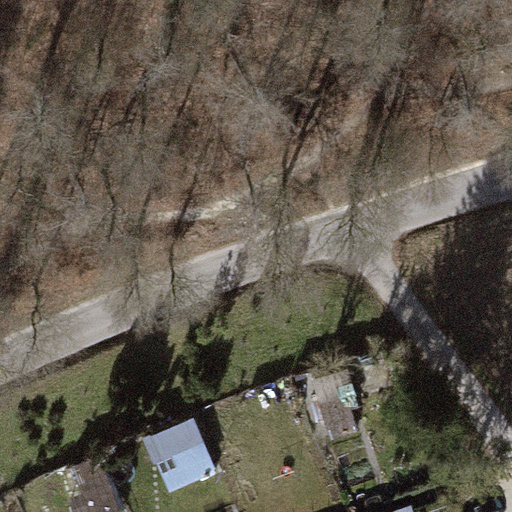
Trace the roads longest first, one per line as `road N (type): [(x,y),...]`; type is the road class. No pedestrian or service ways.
road 1 (unclassified): [(0,357),(356,227),(511,183)]
road 2 (track): [(511,465),(467,384),(356,227)]
